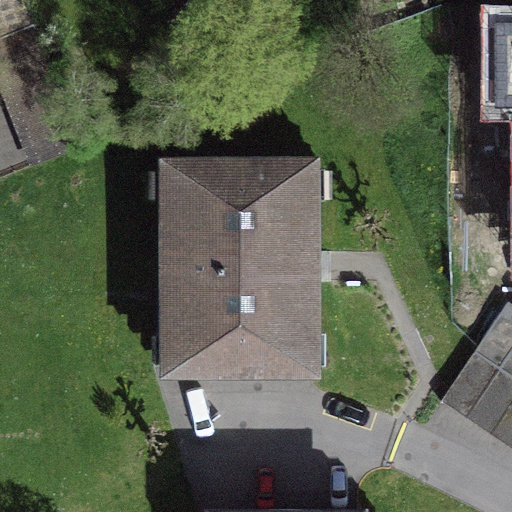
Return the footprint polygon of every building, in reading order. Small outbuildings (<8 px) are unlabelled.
[(25,0),(0,0),(0,38),(35,25),(25,0)] [(35,25),(0,38),(0,86),(30,164),(81,144),(35,25)] [(311,165),(169,166),(170,367),(312,367),(311,165)] [(511,303),(508,300),(475,351),(511,375),(511,303)] [(511,375),(475,351),(441,401),(511,447),(511,375)]
